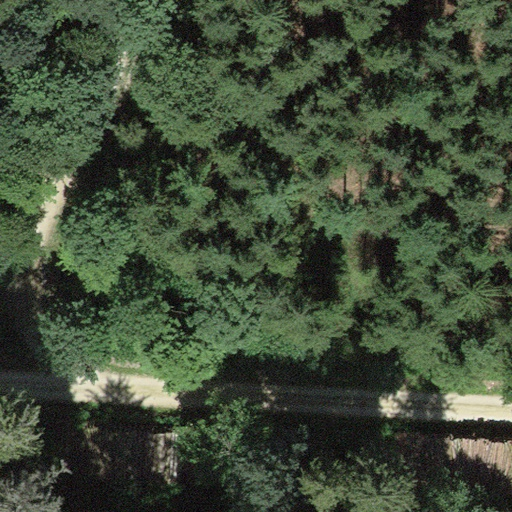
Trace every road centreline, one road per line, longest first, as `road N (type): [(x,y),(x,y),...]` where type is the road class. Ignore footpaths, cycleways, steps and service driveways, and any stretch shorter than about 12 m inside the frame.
road 1 (track): [(0,386),(511,410)]
road 2 (track): [(117,0),(71,158),(0,249)]
